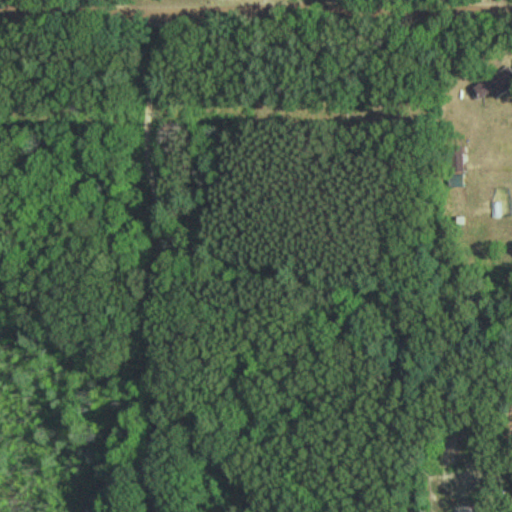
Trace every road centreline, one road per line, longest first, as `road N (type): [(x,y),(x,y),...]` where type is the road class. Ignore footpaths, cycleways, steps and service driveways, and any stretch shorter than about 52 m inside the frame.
road 1 (residential): [(511,1),(170,9),(8,0)]
road 2 (residential): [(172,9),(148,88),(150,201),(180,249),(217,268)]
road 3 (residential): [(149,191),(199,213),(266,225)]
